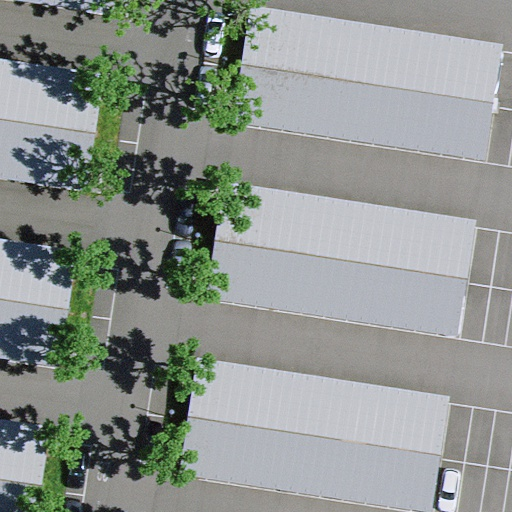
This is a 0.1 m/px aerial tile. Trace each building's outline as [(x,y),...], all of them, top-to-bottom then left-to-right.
[(105,0),(0,0),(0,10),(101,26),(105,0)] [(237,125),(483,160),(499,47),(254,11),(237,125)] [(93,76),(0,62),(0,190),(74,202),(93,76)] [(214,302),(459,337),(476,224),(230,188),(214,302)] [(66,252),(0,242),(0,370),(47,378),(66,252)] [(190,477),(432,511),(435,511),(452,399),(207,363),(190,477)] [(30,511),(43,431),(0,424),(0,511),(30,511)]
